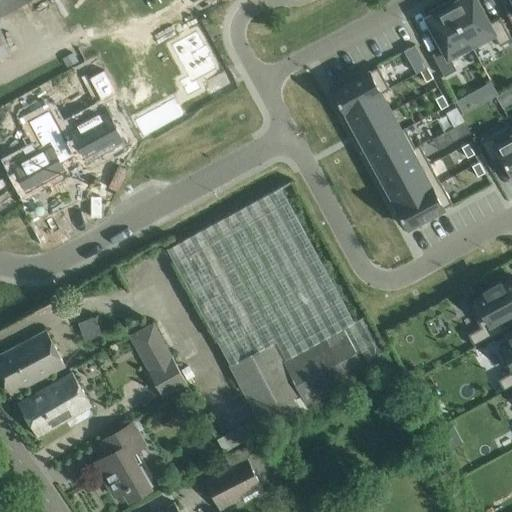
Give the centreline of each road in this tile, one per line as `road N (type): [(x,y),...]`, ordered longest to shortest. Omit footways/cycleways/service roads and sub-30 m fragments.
road 1 (residential): [(0,263),(39,269),(289,134)]
road 2 (residential): [(289,134),(363,268),(382,279),(511,216)]
road 3 (residential): [(260,78),(406,0)]
